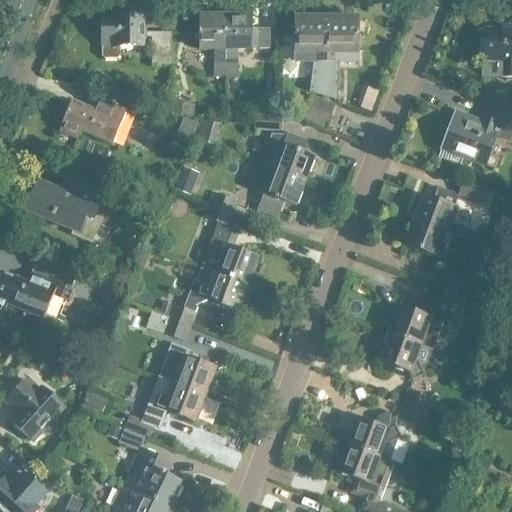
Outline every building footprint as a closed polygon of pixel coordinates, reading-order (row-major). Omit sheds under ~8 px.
[(326,62),(326,14),(319,14),(319,19),(295,19),(295,53),(315,53),(315,62),(326,62)] [(326,14),(326,62),(337,62),(337,53),(357,53),(357,19),(334,19),(334,14),(326,14)] [(117,59),(119,57),(119,48),(143,48),(143,17),(115,18),(115,20),(102,21),(102,27),(98,27),(98,39),(102,38),(102,45),(103,45),(103,57),(105,58),(117,59)] [(199,18),(199,50),(212,50),(213,79),(226,78),(225,17),(199,18)] [(238,50),(270,50),(270,30),(252,30),(252,17),(225,17),(226,78),(239,78),(238,50)] [(511,78),(511,28),(509,29),(508,32),(484,31),(483,60),(503,60),(502,78),(511,78)] [(152,66),(171,66),(171,34),(151,34),(152,66)] [(306,109),(331,118),(335,106),(311,97),(306,109)] [(60,132),(78,139),(80,132),(113,145),(126,112),(100,101),(95,113),(71,103),(70,106),(67,105),(59,125),(62,126),(60,132)] [(176,102),(173,114),(193,119),(196,107),(176,102)] [(455,113),(441,148),(463,157),(463,159),(486,167),(497,138),(508,143),(511,133),(511,114),(505,112),(486,105),(479,122),(455,113)] [(326,130),(331,118),(306,109),(302,121),(326,130)] [(280,132),(281,119),(256,117),(256,131),(280,132)] [(186,120),(175,127),(181,137),(192,130),(186,120)] [(286,136),(271,135),(268,142),(259,165),(304,182),(308,172),(310,173),(314,162),(312,161),(313,159),(302,154),(306,143),(286,136)] [(304,182),(259,165),(258,165),(252,182),(267,188),(258,210),(277,217),(283,202),(295,207),(296,204),(298,204),(302,194),(300,193),(304,182)] [(67,180),(61,194),(38,184),(27,212),(77,233),(76,237),(92,243),(99,225),(92,222),(103,195),(67,180)] [(459,195),(485,205),(490,193),(463,183),(459,195)] [(418,216),(415,223),(451,236),(456,238),(462,229),(455,226),(451,225),(456,212),(453,211),(454,210),(455,206),(465,209),(468,202),(454,197),(453,195),(439,190),(434,202),(423,198),(422,201),(420,200),(416,211),(418,211),(416,216),(418,216)] [(232,215),(237,203),(214,194),(209,206),(232,215)] [(218,224),(201,268),(216,274),(246,286),(256,259),(233,250),(240,232),(228,227),(232,215),(209,206),(204,219),(218,224)] [(448,244),(451,236),(415,223),(413,229),(411,229),(410,233),(408,232),(404,242),(406,243),(405,246),(436,258),(442,242),(448,244)] [(164,304),(161,313),(168,315),(192,323),(195,315),(194,315),(198,305),(207,301),(236,312),(246,286),(216,274),(201,268),(196,283),(193,282),(183,311),(171,307),(164,304)] [(27,285),(0,274),(0,306),(6,309),(7,305),(44,320),(53,296),(61,299),(66,286),(32,272),(27,285)] [(468,301),(472,290),(449,281),(445,292),(468,301)] [(445,292),(441,303),(464,312),(468,301),(445,292)] [(389,335),(427,349),(433,334),(438,336),(446,314),(430,308),(426,319),(399,309),(389,335)] [(167,319),(168,315),(161,313),(153,310),(148,325),(163,330),(167,319)] [(167,319),(163,330),(163,331),(187,339),(192,323),(168,315),(167,319)] [(433,351),(427,349),(389,335),(380,361),(409,372),(412,381),(424,376),(420,367),(428,364),(433,351)] [(172,346),(159,379),(204,396),(214,370),(185,359),(188,352),(172,346)] [(204,396),(159,379),(143,423),(130,418),(125,430),(149,439),(153,427),(159,429),(166,412),(194,423),(204,396)] [(4,405),(14,414),(16,412),(19,415),(8,426),(28,445),(36,436),(37,438),(39,439),(41,439),(42,440),(44,440),(45,439),(47,439),(49,438),(50,436),(51,435),(52,434),(52,433),(52,431),(53,430),(52,429),(52,427),(52,426),(51,425),(50,424),(49,422),(60,411),(40,392),(35,398),(22,386),(4,405)] [(399,416),(423,424),(432,400),(408,391),(399,416)] [(354,432),(348,447),(378,458),(389,462),(397,440),(401,439),(389,413),(377,418),(378,422),(376,427),(368,424),(367,419),(361,418),(357,419),(353,421),(350,430),(354,432)] [(111,427),(107,438),(119,442),(123,432),(111,427)] [(124,433),(119,445),(141,453),(145,440),(124,433)] [(348,447),(339,473),(363,482),(358,496),(362,498),(357,511),(403,511),(379,503),(393,463),(389,462),(378,458),(348,447)] [(176,501),(174,500),(181,485),(179,483),(180,481),(167,475),(171,466),(144,452),(127,488),(172,510),(176,501)] [(49,469),(45,477),(55,482),(59,474),(49,469)] [(15,490),(4,479),(0,483),(0,511),(36,511),(38,511),(33,506),(45,493),(25,475),(16,485),(18,487),(15,490)] [(170,511),(172,510),(127,488),(115,511),(170,511)] [(72,497),(67,508),(75,511),(78,511),(83,503),(72,497)]
